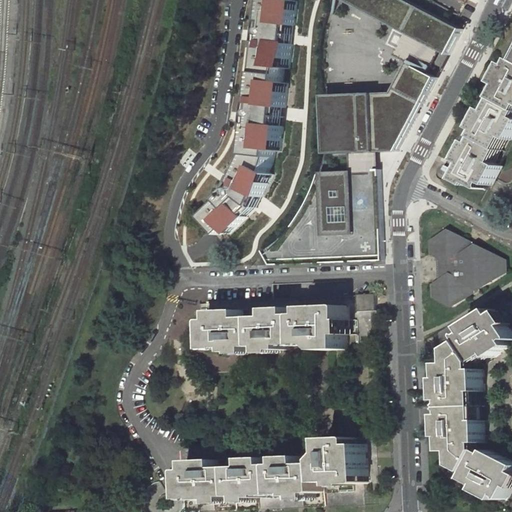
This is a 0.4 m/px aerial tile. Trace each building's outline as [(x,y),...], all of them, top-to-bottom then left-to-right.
[(295,44),(297,24),(298,11),(299,0),(269,0),(269,17),(268,16),(266,22),(264,22),(263,23),(262,24),(261,36),(271,37),(271,44),(265,44),(265,50),(266,51),(264,73),(290,75),(290,69),(293,68),(294,58),(295,44)] [(345,0),(450,55),(464,29),(408,0),(345,0)] [(265,44),(271,44),(271,37),(261,36),(261,37),(260,38),(260,40),(261,41),(262,42),(263,43),(264,44),(265,44)] [(329,155),(334,155),(332,100),(398,98),(415,65),(411,63),(395,93),(327,96),(329,155)] [(271,260),(385,256),(382,170),(374,170),(373,153),(400,152),(420,113),(418,112),(421,106),(423,107),(439,78),(415,65),(398,98),(332,100),(334,155),(351,154),(352,171),(322,172),(315,192),(309,203),(298,222),(291,232),(280,244),(276,248),(268,254),(271,260)] [(290,107),(291,94),(292,84),(290,83),(290,75),(264,73),(262,99),(261,100),(260,105),(256,106),(254,118),(260,119),(260,121),(261,122),(262,123),(264,123),(264,126),(260,126),(259,131),(260,131),(258,155),(283,158),(284,152),(287,151),(287,141),(288,127),(290,107)] [(484,139),(510,153),(511,148),(511,103),(506,100),(498,113),(491,110),(481,129),(487,133),(484,139)] [(262,123),(261,122),(260,121),(260,119),(254,118),(254,122),(255,123),(256,125),(258,126),(260,126),(264,126),(264,123),(262,123)] [(474,142),(464,162),(470,165),(462,180),(475,186),(476,185),(489,191),(499,172),(501,173),(502,173),(504,172),(505,170),(505,169),(505,167),(504,166),(503,165),(510,153),(484,139),(481,146),(474,142)] [(234,200),(213,221),(230,237),(235,232),(237,234),(245,226),(255,216),(262,210),(270,195),(276,182),(281,173),(278,171),(282,161),(283,158),(258,155),(248,178),(247,179),(245,184),(248,186),(245,193),(236,189),(233,197),(234,200)] [(236,189),(245,193),(248,186),(245,184),(242,184),(240,184),(239,185),(238,186),(237,187),(236,189)] [(270,195),(262,210),(255,216),(258,218),(267,210),(273,196),(270,195)] [(245,226),(237,234),(240,236),(247,229),(245,226)] [(440,257),(441,281),(433,286),(434,298),(447,304),(452,307),(471,295),(470,285),(480,290),(509,271),(508,262),(477,246),(469,251),(469,241),(449,231),(432,242),(432,253),(436,255),(440,257)] [(385,256),(271,260),(274,265),(386,260),(385,256)] [(358,292),(359,309),(377,309),(377,292),(358,292)] [(349,333),(348,318),(352,318),(351,308),(344,308),(344,305),(312,307),(312,316),(304,316),(306,344),(313,344),(313,341),(319,340),(319,343),(327,350),(350,349),(349,333)] [(275,342),(282,342),(283,345),(283,346),(284,347),(285,348),(286,349),(287,349),(289,348),(290,348),(291,347),(291,346),(291,345),(306,344),(304,316),(297,317),(297,307),(275,308),(275,315),(259,316),(260,346),(269,345),(276,345),(275,342)] [(210,347),(231,347),(231,348),(232,349),(233,350),(234,350),(235,350),(236,350),(237,349),(238,348),(238,347),(238,346),(238,344),(245,343),(245,346),(253,346),(260,346),(259,316),(246,316),(245,309),(215,310),(216,318),(216,322),(209,322),(210,347)] [(506,494),(511,497),(511,496),(511,459),(494,451),(491,456),(486,454),(486,452),(483,451),(483,443),(490,443),(489,420),(482,420),(481,392),(487,391),(486,369),(479,369),(478,363),(482,361),(480,358),(491,351),(495,357),(511,346),(511,342),(510,339),(511,337),(511,328),(501,312),(499,313),(497,311),(488,317),(486,317),(485,316),(484,317),(483,317),(482,318),(481,319),(481,321),(481,322),(447,344),(450,377),(448,378),(447,379),(447,380),(446,381),(446,382),(447,384),(447,385),(449,386),(450,387),(453,429),(451,430),(450,431),(449,432),(449,434),(450,436),(450,437),(451,438),(452,439),(454,439),(455,459),(462,459),(463,466),(469,469),(465,477),(484,487),(484,488),(484,490),(485,491),(486,492),(487,493),(489,493),(491,492),(492,490),(504,497),(506,494)] [(325,483),(357,482),(357,484),(367,483),(367,477),(370,477),(368,444),(361,444),(358,444),(358,437),(330,438),(330,446),(335,446),(335,452),(330,452),(324,459),(325,483)] [(309,455),(286,456),(286,461),(295,460),(296,464),(303,464),(302,459),(303,458),(303,457),(304,457),(305,456),(306,456),(307,457),(308,457),(308,458),(309,459),(309,455)] [(271,456),(249,457),(249,461),(249,460),(250,459),(251,458),(252,458),(253,458),(254,458),(255,459),(256,460),(256,465),(263,465),(263,462),(272,461),(271,456)] [(303,464),(296,464),(295,460),(286,461),(279,461),(281,491),(294,490),(294,496),(304,496),(317,495),(317,494),(317,491),(325,490),(325,483),(324,459),(309,460),(309,459),(308,458),(308,457),(307,457),(306,456),(305,456),(304,457),(303,457),(303,458),(302,459),(303,464)] [(234,462),(237,494),(244,494),(244,498),(258,498),(266,497),(266,491),(281,491),(279,461),(272,461),(263,462),(263,465),(256,465),(256,460),(255,459),(254,458),(253,458),(252,458),(251,458),(250,459),(249,460),(249,461),(249,462),(234,462)] [(213,466),(205,467),(205,464),(190,464),(184,464),(185,495),(191,495),(198,495),(198,500),(213,499),(229,499),(229,494),(237,494),(234,462),(220,463),(220,462),(219,461),(219,460),(218,459),(216,459),(215,459),(214,460),(214,461),(213,462),(213,463),(213,466)]
